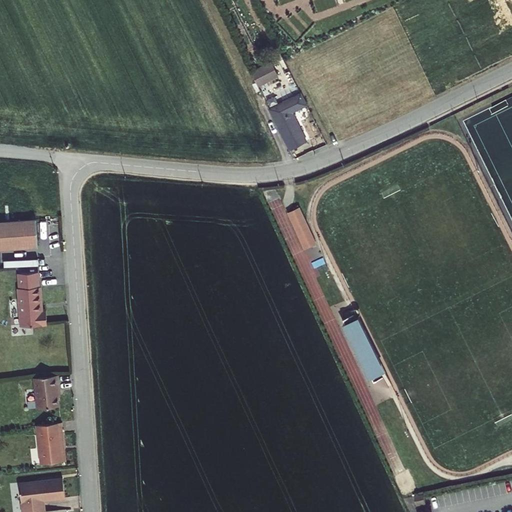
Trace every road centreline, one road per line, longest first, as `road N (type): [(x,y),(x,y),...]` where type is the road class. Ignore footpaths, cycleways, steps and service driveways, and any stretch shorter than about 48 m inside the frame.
road 1 (residential): [(69,160),(240,175),(296,169),(511,70)]
road 2 (residential): [(69,160),(90,511)]
